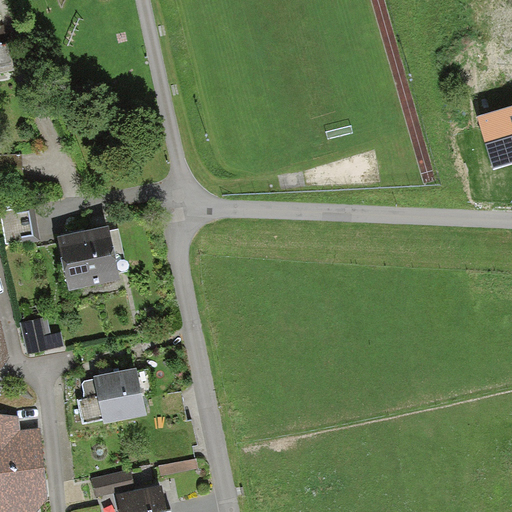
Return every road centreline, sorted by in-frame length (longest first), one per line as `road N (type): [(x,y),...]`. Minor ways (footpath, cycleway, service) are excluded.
road 1 (residential): [(511,218),(190,206)]
road 2 (residential): [(190,206),(177,243),(227,511)]
road 3 (residential): [(190,206),(142,0)]
road 4 (residential): [(43,370),(58,511)]
